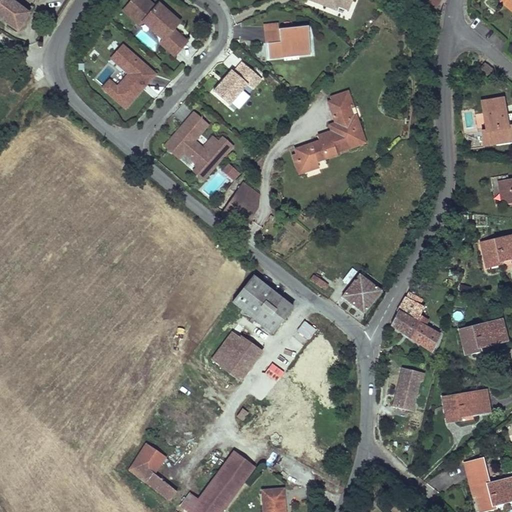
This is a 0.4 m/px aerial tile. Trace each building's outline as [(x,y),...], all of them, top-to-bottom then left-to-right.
[(0,0),(0,18),(16,31),(27,14),(9,0),(0,0)] [(158,8),(148,0),(135,0),(126,11),(139,23),(146,23),(149,19),(168,37),(165,40),(166,46),(177,56),(185,47),(189,42),(175,30),(172,27),(179,20),(161,4),(158,8)] [(313,0),(339,9),(340,5),(350,9),(354,0),(313,0)] [(435,9),(440,0),(416,0),(415,3),(434,12),(435,9)] [(511,0),(505,0),(503,3),(511,12),(511,0)] [(146,23),(165,40),(168,37),(149,19),(146,23)] [(172,27),(175,30),(181,23),(179,20),(172,27)] [(281,25),(268,27),(269,38),(271,60),(313,56),(310,27),(281,30),(281,25)] [(114,59),(132,74),(131,69),(122,61),(130,52),(125,47),(114,59)] [(131,69),(132,74),(119,89),(111,82),(105,89),(127,108),(143,90),(145,88),(143,86),(146,83),(148,85),(157,75),(130,52),(122,61),(131,69)] [(227,79),(215,92),(231,106),(249,85),(255,90),(264,80),(244,63),(236,73),(234,71),(227,79)] [(484,64),(478,70),(486,78),(492,71),(484,64)] [(349,105),(343,90),(326,98),(328,102),(331,109),(328,110),(333,122),(334,126),(333,129),(329,131),(315,137),(318,142),(325,158),(337,153),(336,152),(335,148),(347,143),(349,146),(357,143),(361,132),(358,124),(354,126),(350,117),(346,119),(342,109),(346,107),(349,105)] [(502,103),(482,106),(486,131),(482,132),(483,145),(495,143),(495,140),(511,137),(509,128),(506,128),(502,103)] [(354,126),(358,124),(353,113),(350,114),(346,107),(342,109),(346,119),(350,117),(354,126)] [(209,125),(196,115),(180,134),(169,147),(181,158),(185,153),(202,164),(196,170),(206,180),(234,146),(225,139),(222,143),(215,138),(204,149),(196,142),(209,125)] [(333,129),(334,126),(333,122),(326,125),(329,131),(333,129)] [(310,146),(317,162),(325,158),(318,142),(310,146)] [(335,148),(336,152),(349,146),(347,143),(335,148)] [(317,162),(310,146),(291,145),(293,149),(289,151),(300,176),(319,167),(317,162)] [(230,163),(225,168),(234,178),(240,173),(230,163)] [(511,181),(503,183),(506,203),(511,202),(511,201),(511,181)] [(243,185),(237,192),(258,208),(258,196),(243,185)] [(258,208),(237,192),(221,215),(243,231),(258,208)] [(511,236),(484,243),(489,266),(499,264),(498,261),(509,258),(511,257),(511,236)] [(347,243),(342,248),(353,259),(359,254),(347,243)] [(484,243),(481,244),(486,267),(489,266),(484,243)] [(381,291),(359,275),(342,297),(363,314),(381,291)] [(293,308),(253,277),(232,303),(272,334),(293,308)] [(327,285),(314,277),(311,281),(325,289),(327,285)] [(405,298),(391,325),(432,352),(439,336),(415,321),(422,307),(413,302),(415,297),(409,293),(407,298),(405,298)] [(501,321),(497,322),(502,342),(506,342),(501,321)] [(497,322),(463,331),(469,354),(479,352),(478,348),(491,345),(502,342),(497,322)] [(233,333),(223,325),(202,353),(212,361),(233,333)] [(463,331),(460,331),(465,355),(469,354),(463,331)] [(243,340),(233,333),(212,361),(211,361),(221,369),(243,340)] [(261,353),(243,340),(221,369),(239,382),(261,353)] [(413,412),(419,382),(421,382),(423,374),(401,369),(396,395),(398,396),(397,399),(395,399),(393,408),(413,412)] [(485,412),(481,393),(445,399),(449,422),(460,420),(459,417),(485,412)] [(248,414),(242,410),(236,418),(241,422),(248,414)] [(164,458),(134,437),(118,461),(169,501),(176,492),(153,474),(164,458)] [(254,468),(233,452),(223,465),(245,481),(254,468)] [(480,460),(464,464),(473,496),(476,496),(478,495),(483,511),(493,509),(492,506),(511,500),(511,478),(487,486),(480,460)] [(222,511),(245,481),(223,465),(197,500),(189,494),(180,507),(186,511),(222,511)] [(285,511),(283,490),(263,492),(264,511),(285,511)]
